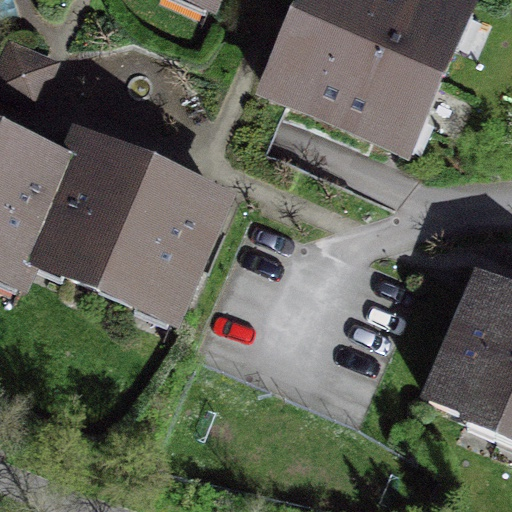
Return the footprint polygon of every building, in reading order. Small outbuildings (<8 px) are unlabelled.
[(134,0),(216,33),(228,0),(134,0)] [(463,24),(413,0),(294,0),(236,123),(383,192),(463,24)] [(0,280),(19,289),(30,264),(68,173),(0,144),(0,280)] [(79,147),(68,173),(30,264),(174,325),(223,208),(79,147)] [(511,299),(463,279),(404,422),(511,465),(511,299)]
